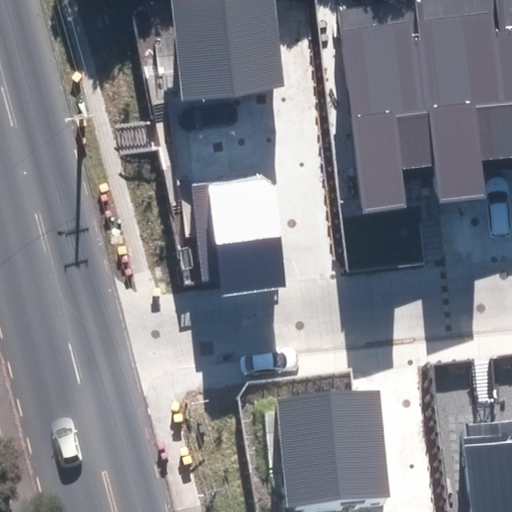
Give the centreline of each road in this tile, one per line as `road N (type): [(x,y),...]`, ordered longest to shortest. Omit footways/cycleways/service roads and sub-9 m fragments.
road 1 (residential): [(511,290),(308,311),(56,374)]
road 2 (secondary): [(0,149),(56,374)]
road 3 (secondary): [(56,374),(84,511)]
